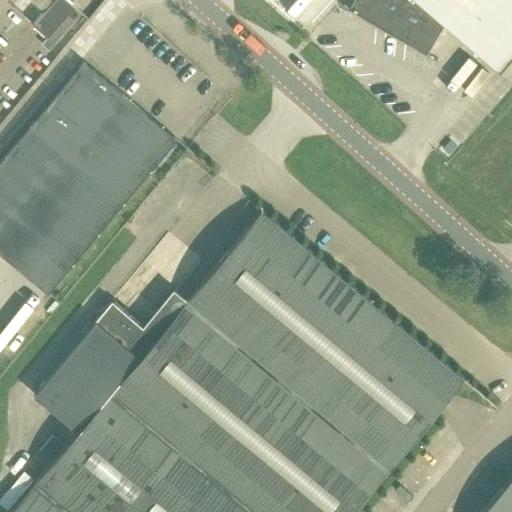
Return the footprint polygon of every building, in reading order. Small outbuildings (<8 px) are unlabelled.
[(49,50),(82,13),(75,6),(68,0),(53,0),(33,23),(47,36),(41,43),(49,50)] [(511,55),(511,0),(353,0),(349,8),(338,2),(338,3),(436,61),(437,60),(426,54),(444,24),(499,71),(511,55)] [(14,67),(19,51),(9,48),(3,63),(14,67)] [(0,252),(48,292),(176,138),(84,61),(0,161),(0,252)] [(215,141),(209,149),(224,162),(230,154),(215,141)] [(144,318),(112,292),(33,386),(78,420),(2,511),(348,511),(461,376),(465,371),(263,202),(260,206),(188,291),(175,281),(144,318)] [(52,434),(39,450),(47,457),(60,441),(52,434)] [(452,466),(467,445),(458,438),(442,459),(452,466)] [(511,511),(511,470),(477,511),(511,511)]
